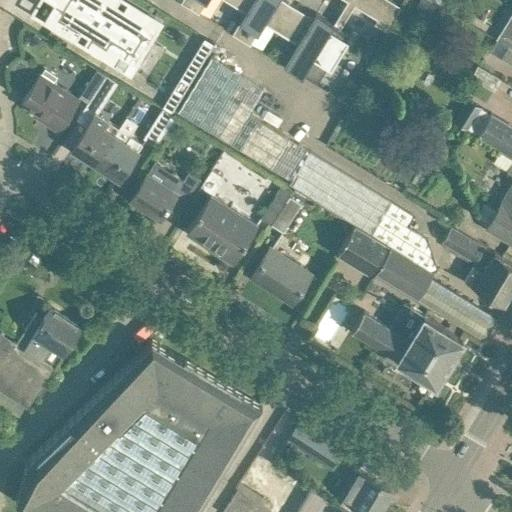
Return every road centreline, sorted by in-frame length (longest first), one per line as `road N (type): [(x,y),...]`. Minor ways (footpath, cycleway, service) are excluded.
road 1 (residential): [(453,474),(154,279)]
road 2 (residential): [(26,432),(154,279)]
road 3 (residential): [(154,279),(0,160)]
